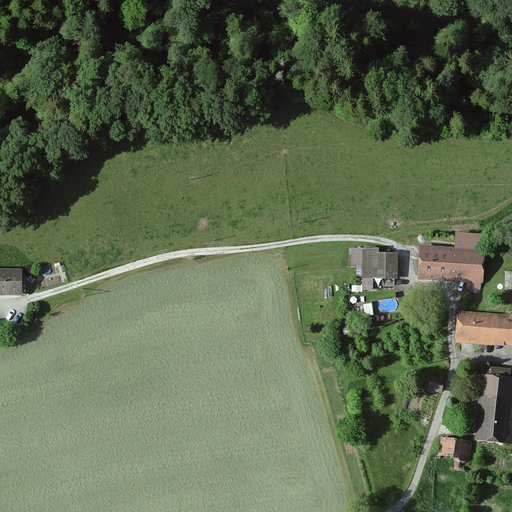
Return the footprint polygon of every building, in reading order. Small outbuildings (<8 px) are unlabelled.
[(455,249),(420,247),(418,280),(469,283),(469,293),(483,294),(486,236),(455,234),(455,249)] [(375,251),(348,250),(347,267),(361,268),(361,291),(375,292),(375,281),(395,282),(396,256),(375,255),(375,251)] [(23,271),(0,271),(0,297),(24,297),(23,271)] [(372,300),(364,301),(365,313),(373,312),(372,300)] [(372,323),(371,313),(364,314),(363,303),(361,303),(363,324),(372,323)] [(511,314),(458,312),(456,344),(511,346),(511,314)] [(443,382),(429,378),(425,394),(439,397),(443,382)] [(511,380),(480,378),(474,442),(511,446),(511,438),(511,380)] [(444,461),(468,463),(470,443),(440,441),(439,445),(435,445),(434,458),(444,459),(444,461)]
